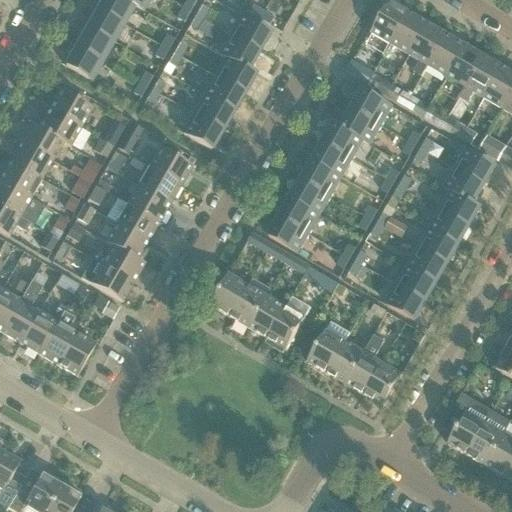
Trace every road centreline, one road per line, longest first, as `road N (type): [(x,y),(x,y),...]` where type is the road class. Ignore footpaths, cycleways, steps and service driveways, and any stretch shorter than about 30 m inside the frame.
road 1 (residential): [(91,439),(347,0)]
road 2 (residential): [(395,469),(511,260)]
road 3 (residential): [(226,511),(91,439)]
road 4 (residential): [(395,469),(341,445),(317,456),(284,511)]
